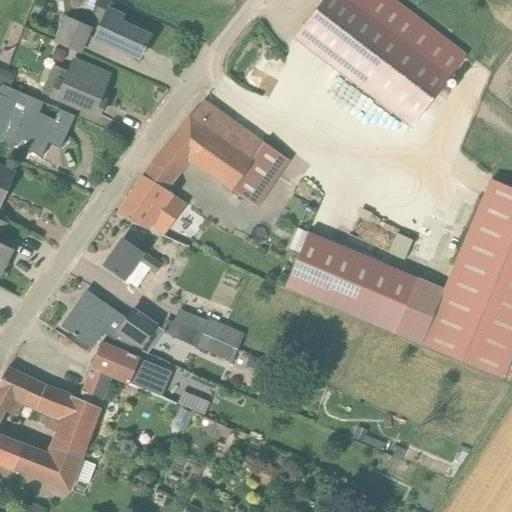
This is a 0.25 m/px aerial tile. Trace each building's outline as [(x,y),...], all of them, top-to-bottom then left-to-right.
[(392,0),(323,0),(294,38),(411,127),(466,56),(392,0)] [(96,30),(92,38),(139,60),(149,36),(121,23),(125,15),(107,7),(96,30)] [(64,16),(53,42),(81,55),(92,28),(64,16)] [(51,71),(42,93),(50,96),(50,97),(98,118),(105,102),(99,99),(109,76),(72,61),(67,72),(53,66),(51,71)] [(0,69),(0,84),(1,85),(8,88),(10,89),(15,76),(0,69)] [(0,139),(1,140),(26,151),(41,158),(48,142),(60,147),(74,117),(58,110),(54,120),(39,113),(41,107),(43,103),(10,89),(8,88),(1,85),(1,86),(0,86),(0,139)] [(230,193),(231,191),(255,208),(285,164),(203,101),(165,147),(230,193)] [(142,177),(116,215),(163,237),(184,208),(180,205),(182,202),(166,191),(177,177),(152,162),(142,177)] [(0,197),(3,190),(6,191),(13,174),(0,168),(0,197)] [(443,292),(420,347),(501,381),(508,365),(511,355),(511,189),(491,180),(443,292)] [(399,233),(392,252),(407,257),(414,239),(399,233)] [(394,336),(418,281),(307,234),(284,289),(394,336)] [(122,239),(103,267),(120,280),(122,279),(135,289),(148,271),(154,275),(161,267),(122,239)] [(0,271),(10,249),(0,243),(0,271)] [(76,337),(92,347),(102,333),(113,341),(138,352),(156,326),(132,308),(124,319),(89,295),(76,315),(72,312),(62,327),(73,334),(72,335),(75,337),(76,337)] [(208,320),(202,334),(237,349),(243,335),(233,331),(224,327),(208,320)] [(231,363),(237,349),(201,334),(196,348),(231,363)] [(100,343),(89,372),(104,377),(103,378),(107,379),(111,381),(111,379),(124,384),(128,386),(138,390),(159,399),(170,372),(154,365),(139,359),(139,358),(101,342),(100,343)] [(285,370),(269,363),(262,378),(278,386),(285,370)] [(47,418),(58,392),(46,387),(6,369),(0,380),(0,412),(4,414),(5,411),(14,415),(18,406),(47,418)] [(111,381),(107,379),(103,378),(104,377),(89,372),(78,400),(100,409),(111,381)] [(47,418),(44,426),(47,427),(54,430),(58,432),(51,447),(70,454),(78,458),(80,459),(82,459),(101,409),(100,409),(78,400),(71,397),(58,392),(47,418)] [(201,401),(195,414),(203,417),(209,404),(201,401)] [(0,463),(24,474),(34,448),(0,435),(0,421),(4,414),(0,412),(0,463)] [(117,452),(121,457),(127,458),(132,454),(133,448),(130,443),(123,442),(118,446),(117,452)] [(34,450),(24,474),(69,492),(74,479),(81,461),(82,459),(80,459),(78,458),(70,454),(51,447),(48,456),(34,450)] [(261,466),(255,481),(274,489),(280,475),(261,466)]
